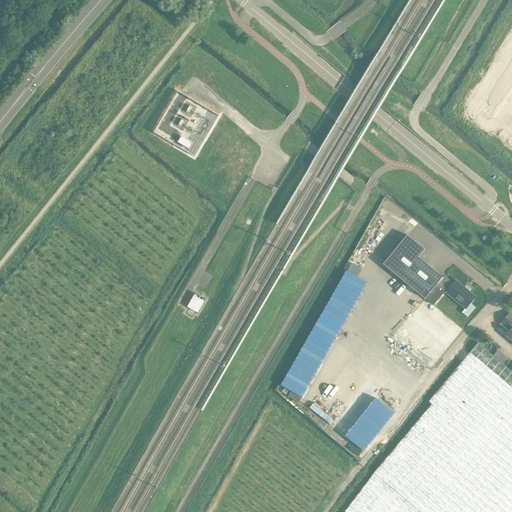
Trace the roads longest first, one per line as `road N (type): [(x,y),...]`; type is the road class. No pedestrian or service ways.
road 1 (residential): [(511,226),(242,0)]
road 2 (track): [(182,302),(150,380),(75,511)]
